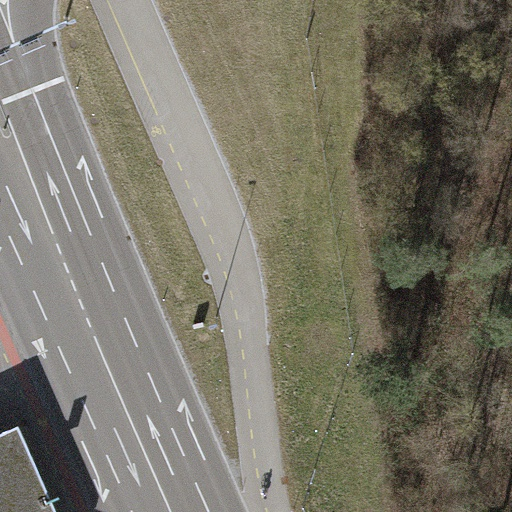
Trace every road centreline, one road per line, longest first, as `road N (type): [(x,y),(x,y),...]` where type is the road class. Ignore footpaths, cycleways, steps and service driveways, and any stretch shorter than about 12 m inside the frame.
road 1 (primary): [(210,511),(19,75)]
road 2 (primary): [(0,185),(138,511)]
